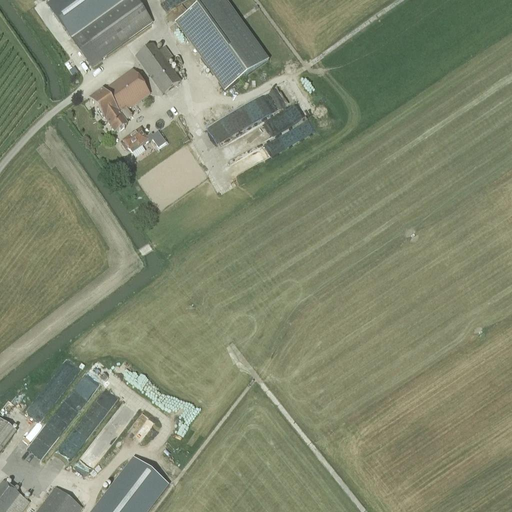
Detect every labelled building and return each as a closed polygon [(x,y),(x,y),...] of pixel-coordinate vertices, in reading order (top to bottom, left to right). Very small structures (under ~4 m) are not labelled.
[(125,0),(70,39),(92,69),(102,62),(100,61),(151,24),(134,0),(125,0)] [(200,60),(224,93),(267,63),(221,0),(209,0),(176,24),(202,59),(200,60)] [(162,96),(180,83),(166,64),(172,60),(164,49),(158,54),(153,46),(135,59),(162,96)] [(149,95),(132,71),(102,92),(101,91),(90,99),(114,134),(126,125),(124,123),(131,117),(127,111),(149,95)] [(146,141),(139,130),(122,142),(131,154),(140,148),(139,146),(146,141)] [(157,149),(164,145),(157,134),(150,138),(157,149)] [(34,475),(55,448),(55,396),(41,415),(41,417),(14,451),(14,453),(23,460),(23,468),(32,475),(34,475)] [(0,453),(15,434),(0,422),(0,453)] [(147,511),(168,486),(134,460),(93,511),(147,511)] [(0,511),(22,511),(28,505),(2,484),(0,486),(0,511)] [(55,490),(37,511),(79,511),(81,510),(55,490)]
